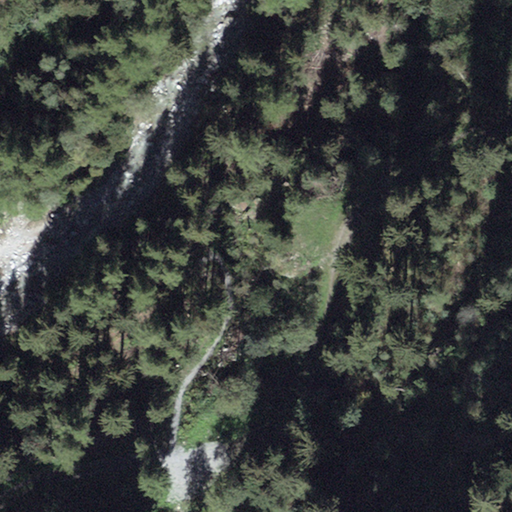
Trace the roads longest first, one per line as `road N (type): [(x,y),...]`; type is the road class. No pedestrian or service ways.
road 1 (track): [(204,459),(241,448),(282,416),(346,240),(371,195),(511,115)]
road 2 (track): [(204,459),(60,478),(0,500)]
